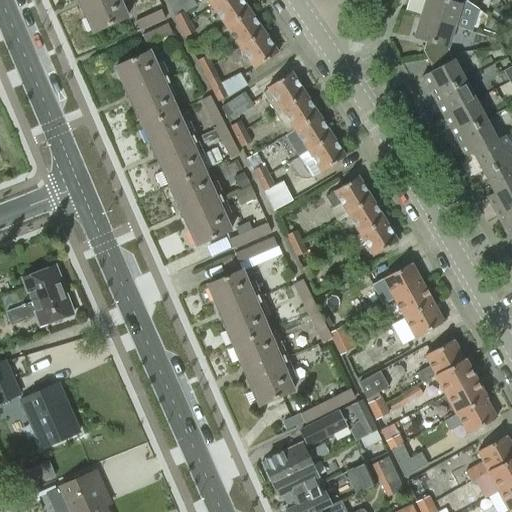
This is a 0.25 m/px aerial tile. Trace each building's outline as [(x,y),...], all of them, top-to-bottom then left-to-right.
[(117,0),(76,0),(92,34),(126,18),(117,0)] [(165,0),(180,28),(190,23),(185,12),(197,6),(192,0),(165,0)] [(249,13),(240,0),(223,0),(212,8),(226,28),(249,13)] [(425,0),(421,14),(455,25),(462,3),(467,0),(425,0)] [(135,21),(139,31),(165,19),(161,10),(135,21)] [(226,28),(239,47),(240,49),(263,33),(249,13),(226,28)] [(455,25),(421,14),(414,37),(426,41),(423,49),(426,56),(451,53),(447,47),(455,25)] [(190,23),(180,28),(185,37),(195,32),(190,23)] [(171,33),(168,25),(142,36),(146,45),(171,33)] [(278,54),(263,33),(240,49),(239,47),(229,53),(236,64),(246,57),(255,70),(278,54)] [(142,127),(175,112),(148,53),(115,67),(142,127)] [(422,75),(433,95),(464,78),(451,53),(426,56),(433,69),(422,75)] [(203,73),(213,68),(207,55),(196,60),(203,73)] [(508,80),(511,77),(511,68),(511,67),(503,71),(508,80)] [(213,68),(203,73),(217,102),(247,84),(240,73),(221,83),(213,68)] [(267,89),(281,110),(305,95),(291,73),(267,89)] [(433,95),(443,115),(475,98),(464,78),(433,95)] [(244,92),(221,107),(228,122),(251,107),(253,106),(244,92)] [(294,131),(318,116),(305,95),(281,110),(294,130),(294,131)] [(217,110),(209,96),(201,100),(208,115),(217,110)] [(443,115),(454,135),(486,118),(475,98),(443,115)] [(208,115),(215,129),(224,125),(217,110),(208,115)] [(202,172),(175,112),(142,127),(168,187),(202,172)] [(294,130),(286,135),(299,157),(331,137),(318,116),(294,131),(294,130)] [(465,156),(472,152),(497,138),(486,118),(454,135),(465,156)] [(235,135),(245,130),(240,122),(231,127),(235,135)] [(204,144),(219,137),(223,144),(232,139),(224,125),(215,129),(200,136),(204,144)] [(245,130),(235,135),(241,147),(251,142),(245,130)] [(511,148),(504,134),(497,138),(472,152),(483,172),(511,156),(511,148)] [(345,158),(331,137),(299,157),(313,178),(345,158)] [(223,144),(230,158),(239,154),(232,139),(223,144)] [(269,176),(263,165),(257,153),(247,158),(259,181),(269,176)] [(511,156),(483,172),(494,192),(511,182),(511,156)] [(202,172),(168,187),(195,247),(228,232),(202,172)] [(240,189),(249,185),(244,174),(234,179),(240,189)] [(269,176),(259,181),(274,211),(292,200),(283,181),(273,185),(269,176)] [(357,178),(333,193),(326,198),(333,209),(340,204),(347,215),(370,200),(357,178)] [(511,209),(511,182),(494,192),(486,197),(497,217),(511,209)] [(256,197),(255,196),(250,187),(235,194),(241,205),(256,197)] [(383,220),(370,200),(347,215),(360,235),(383,220)] [(511,235),(511,209),(497,217),(508,238),(511,235)] [(355,248),(364,243),(373,257),(397,242),(383,220),(360,235),(360,236),(351,241),(355,248)] [(228,239),(232,249),(270,232),(267,223),(228,239)] [(291,246),(301,241),(296,231),(286,235),(291,246)] [(273,238),(235,254),(238,263),(277,247),(273,238)] [(291,246),(297,257),(307,252),(301,241),(291,246)] [(316,271),(313,263),(302,268),(308,279),(319,274),(316,271)] [(382,305),(393,299),(394,300),(422,285),(411,265),(372,286),(382,305)] [(0,299),(0,300),(5,313),(63,291),(54,267),(22,280),(26,290),(0,299)] [(233,347),(267,332),(241,272),(207,286),(233,347)] [(310,294),(302,280),(294,283),(301,298),(310,294)] [(433,304),(422,285),(394,300),(404,318),(405,320),(433,304)] [(72,315),(63,291),(5,313),(10,326),(36,316),(40,327),(72,315)] [(301,298),(308,313),(317,309),(313,301),(310,294),(301,298)] [(444,324),(433,304),(405,320),(404,318),(391,325),(403,347),(444,324)] [(316,328),(325,323),(317,309),(308,313),(316,328)] [(323,342),(332,338),(330,333),(325,323),(316,328),(323,342)] [(330,333),(332,338),(341,355),(352,349),(341,327),(330,333)] [(267,332),(233,347),(259,408),(293,393),(267,332)] [(435,377),(464,362),(464,361),(453,342),(425,357),(430,366),(416,373),(422,384),(435,377)] [(465,361),(464,361),(464,362),(435,377),(445,397),(476,380),(465,361)] [(0,363),(0,403),(18,395),(3,362),(0,363)] [(372,411),(384,405),(378,393),(388,387),(380,371),(358,383),(372,411)] [(485,401),(486,400),(476,380),(445,397),(455,414),(456,416),(484,401),(485,401)] [(19,402),(40,449),(77,433),(57,386),(19,402)] [(300,414),(304,423),(355,397),(350,388),(300,414)] [(366,435),(375,431),(360,400),(351,405),(366,435)] [(456,416),(455,414),(443,421),(449,431),(462,423),(469,435),(495,421),(485,401),(484,401),(456,416)] [(388,414),(384,405),(372,411),(376,420),(388,414)] [(346,426),(339,411),(300,431),(305,441),(311,444),(346,426)] [(281,422),(285,432),(295,427),(290,418),(281,422)] [(360,438),(364,448),(380,440),(375,431),(366,435),(360,438)] [(403,444),(399,435),(386,441),(391,451),(403,444)] [(472,482),(487,473),(511,459),(511,452),(504,438),(478,452),(483,462),(465,471),(472,482)] [(403,444),(391,451),(404,477),(427,464),(421,452),(410,458),(403,444)] [(262,467),(271,485),(300,471),(311,466),(301,445),(265,462),(266,465),(262,467)] [(378,483),(394,476),(385,458),(369,465),(378,483)] [(511,459),(487,473),(498,493),(511,484),(511,459)] [(364,490),(375,485),(365,464),(354,469),(364,490)] [(320,486),(318,482),(311,466),(300,471),(271,485),(279,502),(283,501),(284,503),(320,486)] [(58,488),(69,511),(106,511),(96,488),(102,486),(95,472),(58,488)] [(511,484),(498,493),(508,511),(509,511),(510,511),(511,510),(511,484)] [(330,506),(320,486),(284,503),(285,506),(281,508),(282,511),(317,511),(318,511),(330,506)] [(428,496),(416,502),(421,511),(436,511),(429,495),(428,496)] [(359,511),(356,511),(344,511),(340,502),(330,506),(318,511),(317,511),(363,511),(362,511),(359,511)]
